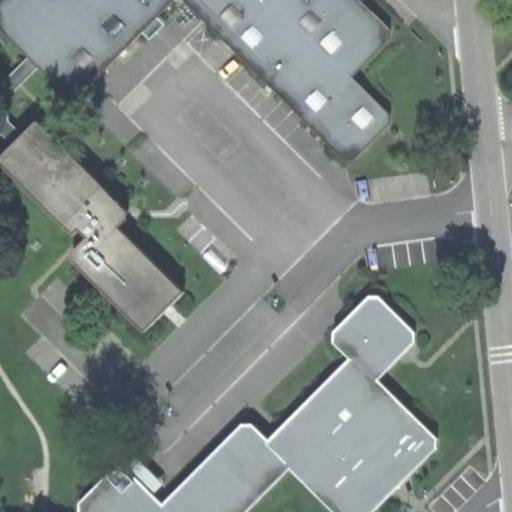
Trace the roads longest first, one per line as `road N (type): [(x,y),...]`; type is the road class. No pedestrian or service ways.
road 1 (residential): [(334,221),(186,73),(145,112),(281,254)]
road 2 (residential): [(471,0),(492,213)]
road 3 (residential): [(492,213),(511,410)]
road 4 (residential): [(334,221),(492,213)]
